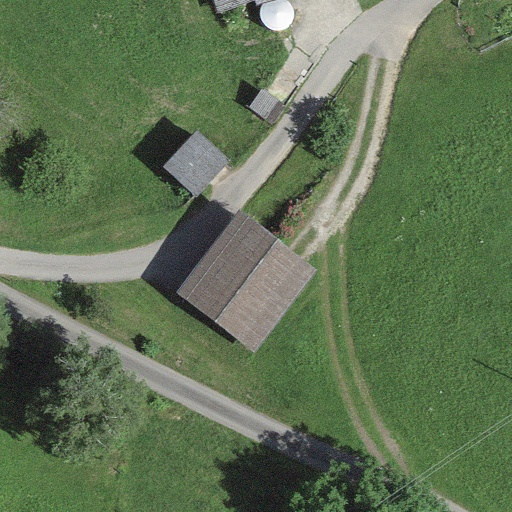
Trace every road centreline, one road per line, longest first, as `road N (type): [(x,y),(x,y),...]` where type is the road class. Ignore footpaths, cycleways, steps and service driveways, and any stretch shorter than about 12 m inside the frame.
road 1 (track): [(0,262),(42,270),(149,261),(254,169),(358,31),(454,0)]
road 2 (track): [(427,511),(217,420),(0,310)]
